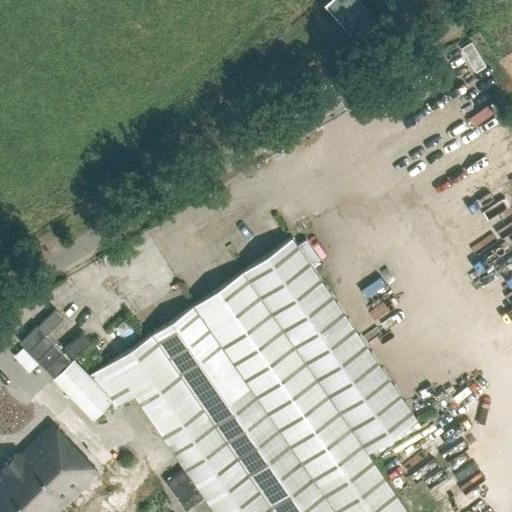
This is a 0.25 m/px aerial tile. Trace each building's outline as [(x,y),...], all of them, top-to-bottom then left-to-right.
[(377,18),(361,0),(334,0),(327,7),(354,38),(377,18)] [(417,417),(292,236),(193,303),(153,331),(215,420),(175,447),(219,511),(407,511),(366,452),(417,417)] [(63,317),(54,309),(39,324),(21,341),(54,377),(72,360),(47,333),(47,332),(63,317)] [(72,360),(54,377),(94,418),(112,402),(116,406),(134,392),(173,448),(175,447),(215,420),(153,331),(90,374),(74,358),(72,360)] [(91,340),(83,332),(65,347),(73,356),(91,340)] [(0,487),(1,489),(0,489),(0,511),(52,511),(97,470),(53,423),(20,454),(18,452),(3,466),(6,468),(0,473),(0,487)] [(186,509),(205,496),(185,467),(165,480),(186,509)]
